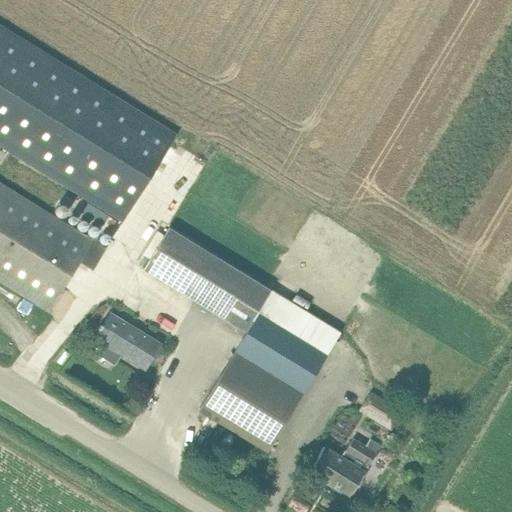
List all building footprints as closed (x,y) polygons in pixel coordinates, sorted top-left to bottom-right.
[(0,147),(119,221),(171,136),(0,29),(0,147)] [(92,271),(102,254),(105,250),(0,185),(0,281),(48,312),(79,263),(92,271)] [(108,245),(115,228),(103,223),(96,241),(108,245)] [(267,452),(301,396),(325,357),(256,315),(270,292),(167,229),(142,271),(245,333),(232,354),(198,411),(267,452)] [(284,274),(273,298),(347,333),(358,310),(284,274)] [(144,371),(154,354),(159,346),(109,314),(93,339),(144,371)] [(406,406),(415,389),(388,374),(378,391),(406,406)] [(388,431),(401,411),(370,391),(357,411),(388,431)] [(364,447),(351,439),(344,452),(343,452),(340,457),(323,447),(307,473),(348,498),(358,481),(379,447),(368,440),(364,447)]
